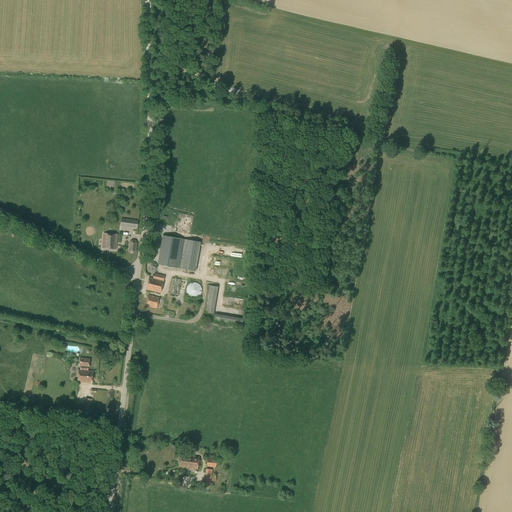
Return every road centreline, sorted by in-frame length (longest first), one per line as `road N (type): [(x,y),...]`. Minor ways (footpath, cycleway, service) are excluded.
road 1 (tertiary): [(138,276),(149,170),(148,0)]
road 2 (tertiary): [(109,511),(138,276)]
road 3 (unclassified): [(138,276),(0,210)]
